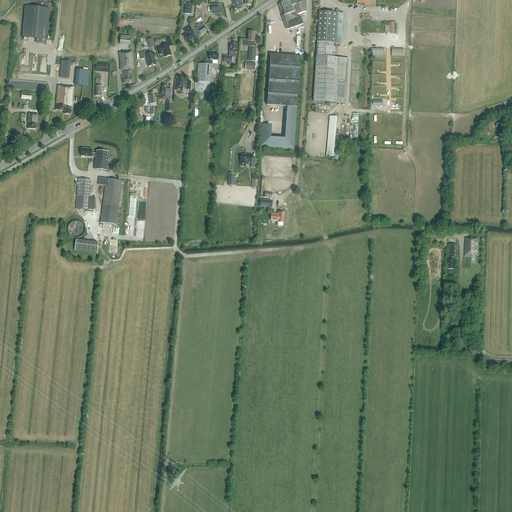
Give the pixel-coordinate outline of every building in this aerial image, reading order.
[(234,4),(232,5),(235,13),(244,8),(239,0),(233,0),(232,1),(234,4)] [(290,0),(286,2),(281,3),(281,4),(278,5),(280,10),(281,10),(283,16),(282,17),(287,30),(303,24),(301,17),(298,18),(295,12),(294,9),(293,9),(292,7),(295,6),(297,15),(306,12),(306,0),(290,0)] [(184,14),(191,15),(192,2),(185,1),(184,14)] [(35,43),(45,44),(48,9),(25,6),(22,37),(36,38),(35,43)] [(319,12),(316,57),(335,58),(336,43),(341,44),(343,18),(337,18),(337,13),(319,12)] [(202,35),(203,34),(207,31),(203,23),(201,25),(199,23),(196,25),(197,27),(195,28),(200,36),(201,35),(202,35)] [(190,27),(185,31),(187,34),(184,36),(188,44),(189,43),(189,44),(192,42),(196,39),(193,34),(194,33),(190,27)] [(120,44),(131,45),(132,36),(121,35),(120,44)] [(168,45),(160,47),(158,48),(160,54),(164,53),(165,57),(171,55),(169,47),(172,46),(170,38),(166,40),(168,45)] [(237,52),(238,43),(235,43),(235,41),(231,41),(231,45),(230,45),(229,51),(230,51),(230,53),(233,53),(233,52),(237,52)] [(248,62),(255,62),(256,47),(249,46),(248,62)] [(148,67),(156,65),(154,57),(155,57),(154,53),(146,55),(145,51),(140,53),(141,59),(146,58),(148,67)] [(121,70),(126,70),(126,71),(123,71),(124,76),(121,76),(122,78),(123,78),(124,84),(133,83),(132,77),(131,70),(128,71),(128,70),(134,69),(132,52),(119,53),(121,70)] [(198,64),(197,82),(210,82),(211,69),(213,69),(213,65),(212,65),(212,60),(218,60),(218,54),(209,54),(209,59),(207,59),(206,60),(204,61),(203,63),(203,65),(198,64)] [(297,107),(300,57),(270,55),(267,105),(297,107)] [(345,104),(348,59),(335,58),(316,57),(314,102),(345,104)] [(70,78),(71,60),(62,60),(61,77),(70,78)] [(108,73),(109,65),(95,64),(95,72),(108,73)] [(77,70),(75,85),(87,86),(89,71),(77,70)] [(174,90),(177,91),(177,93),(178,95),(180,95),(182,93),(182,91),(183,88),(186,88),(186,90),(190,90),(191,82),(187,82),(187,84),(183,84),(183,81),(182,81),(182,77),(177,77),(177,81),(175,80),(174,90)] [(70,115),(70,111),(71,109),(72,109),(74,87),(58,85),(55,110),(65,111),(64,114),(70,115)] [(160,91),(159,99),(165,100),(165,99),(168,100),(169,94),(170,94),(171,88),(168,88),(167,87),(167,86),(162,86),(161,91),(160,91)] [(155,98),(154,93),(150,94),(150,96),(149,96),(150,104),(150,107),(157,106),(156,103),(157,103),(156,98),(155,98)] [(27,129),(36,129),(37,123),(37,114),(28,114),(28,123),(27,129)] [(330,116),(328,151),(336,151),(337,116),(330,116)] [(81,156),(91,157),(95,157),(94,169),(107,171),(109,152),(96,151),(96,154),(92,153),(92,149),(81,148),(81,156)] [(255,160),(255,161),(251,161),(252,155),(248,155),(241,155),(240,167),(246,167),(246,162),(251,163),(251,168),(255,168),(255,160)] [(116,225),(122,181),(99,178),(98,185),(105,186),(101,223),(116,225)] [(95,198),(89,198),(90,180),(78,179),(76,209),(88,210),(96,211),(96,208),(94,208),(95,198)] [(260,199),(260,207),(272,208),(272,201),(260,199)] [(278,222),(283,223),(284,213),(278,213),(278,215),(271,214),(271,221),(278,221),(278,222)] [(86,229),(86,227),(86,226),(85,224),(84,222),(83,221),(82,220),(80,220),(79,219),(77,219),(75,220),(74,220),(73,221),(72,222),(71,223),(70,224),(70,226),(70,227),(70,229),(70,231),(71,232),(72,233),(73,234),(75,235),(77,235),(79,235),(80,235),(82,234),(84,233),(85,231),(85,230),(86,229)] [(98,253),(99,242),(76,239),(75,251),(98,253)] [(478,239),(465,239),(465,255),(478,255),(478,239)] [(448,258),(457,258),(457,245),(448,245),(448,258)] [(455,270),(455,259),(447,259),(447,270),(455,270)]
